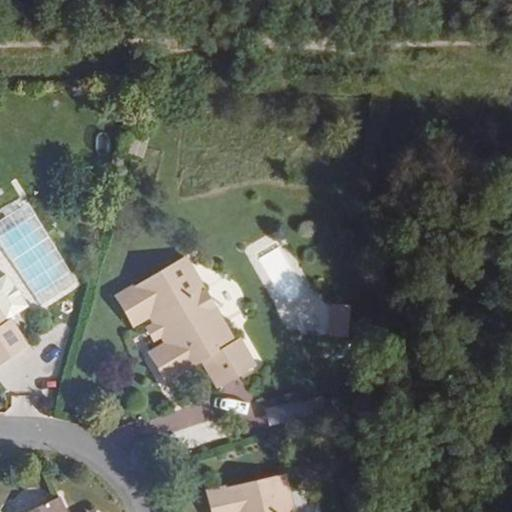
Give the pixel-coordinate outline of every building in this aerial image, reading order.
[(28,203),(0,221),(0,243),(38,303),(76,279),(28,203)] [(149,316),(154,323),(161,336),(165,343),(149,353),(166,382),(202,361),(218,388),(254,367),(238,339),(234,342),(185,257),(116,297),(133,326),(149,316)] [(7,275),(0,279),(0,315),(5,323),(9,320),(28,307),(7,275)] [(348,306),(332,305),(330,337),(346,338),(348,306)] [(0,365),(27,347),(9,320),(5,323),(0,316),(0,365)] [(153,340),(161,336),(154,323),(146,328),(153,340)] [(292,511),(284,475),(207,492),(211,511),(292,511)] [(64,511),(58,498),(27,511),(64,511)]
